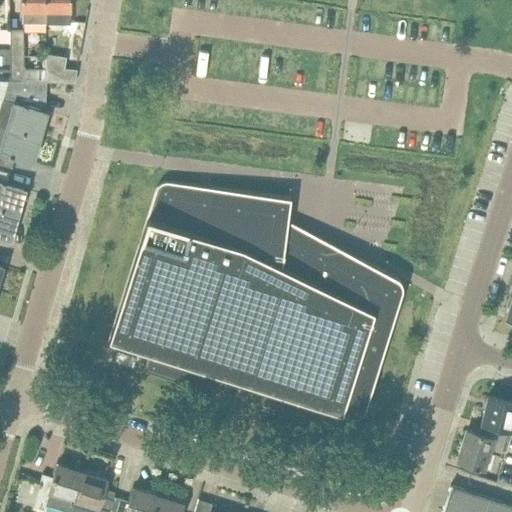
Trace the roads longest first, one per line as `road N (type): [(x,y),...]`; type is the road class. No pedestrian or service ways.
road 1 (residential): [(12,399),(88,137),(108,0)]
road 2 (residential): [(367,511),(12,399)]
road 3 (residential): [(511,184),(461,348)]
road 4 (residential): [(461,348),(411,511)]
